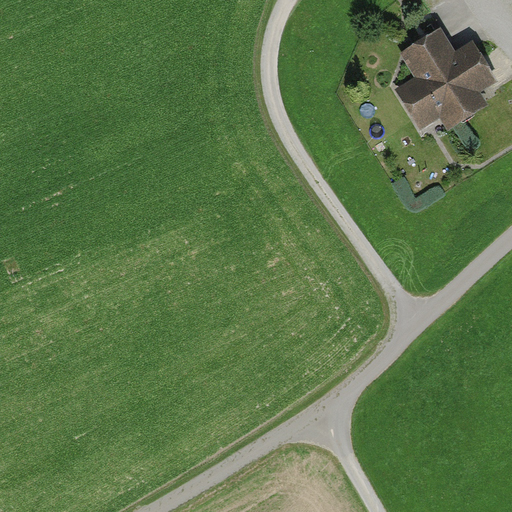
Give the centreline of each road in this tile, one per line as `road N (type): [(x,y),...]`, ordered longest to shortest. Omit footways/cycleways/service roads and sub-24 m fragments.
road 1 (unclassified): [(511,243),(416,326),(330,419),(164,511)]
road 2 (track): [(416,326),(289,134),(270,74),(296,0)]
